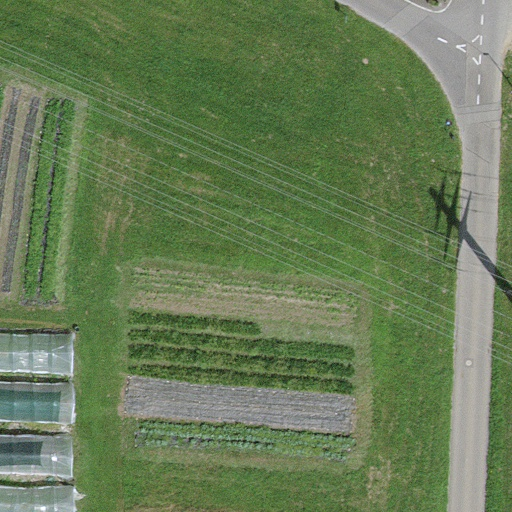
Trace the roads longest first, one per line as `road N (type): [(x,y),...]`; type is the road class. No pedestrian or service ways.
road 1 (unclassified): [(478,65),(465,511)]
road 2 (residential): [(356,0),(478,65)]
